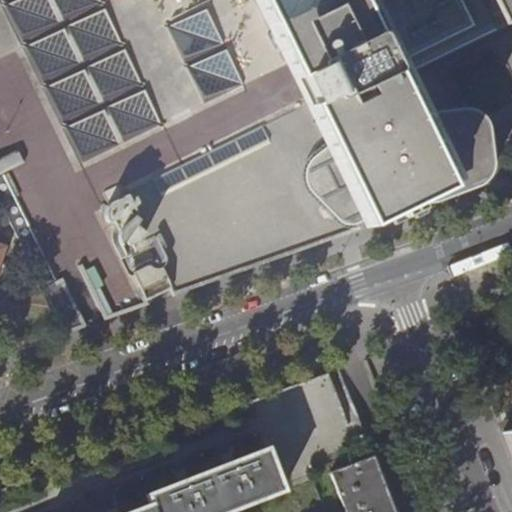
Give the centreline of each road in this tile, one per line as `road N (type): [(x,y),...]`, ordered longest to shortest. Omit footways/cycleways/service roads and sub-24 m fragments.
road 1 (residential): [(394,274),(0,411)]
road 2 (residential): [(487,511),(394,274)]
road 3 (residential): [(511,229),(394,274)]
